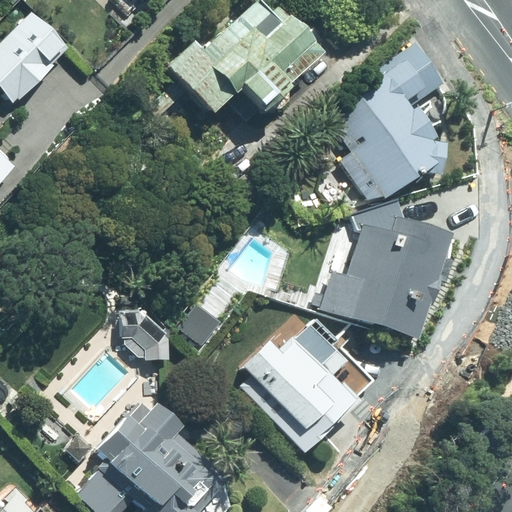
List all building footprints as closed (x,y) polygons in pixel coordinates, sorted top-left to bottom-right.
[(284,87),(319,55),(275,6),(265,15),(254,2),(199,52),(191,43),(164,67),(209,117),(223,104),(242,125),(256,112),(259,115),(270,115),(282,105),(282,94),(287,90),(284,87)] [(63,45),(24,7),(0,31),(0,90),(9,100),(63,45)] [(314,130),(370,209),(447,154),(413,107),(444,85),(414,44),(383,66),(388,72),(371,83),(374,87),(314,130)] [(0,171),(10,161),(0,151),(0,171)] [(318,311),(416,341),(449,235),(394,218),(389,234),(361,226),(345,279),(330,274),(318,311)] [(195,300),(177,323),(198,340),(217,318),(195,300)] [(143,359),(143,362),(168,362),(167,341),(164,341),(161,338),(165,334),(146,317),(137,312),(118,313),(119,340),(124,340),(124,348),(136,359),(143,359)] [(238,388),(301,455),(375,385),(313,320),(306,327),(295,315),(239,368),(248,378),(238,388)] [(72,496),(90,511),(226,511),(230,508),(224,484),(226,481),(174,435),(181,428),(155,404),(148,412),(140,404),(96,453),(104,460),(72,496)] [(6,504),(0,509),(0,511),(36,511),(14,489),(3,500),(6,504)]
